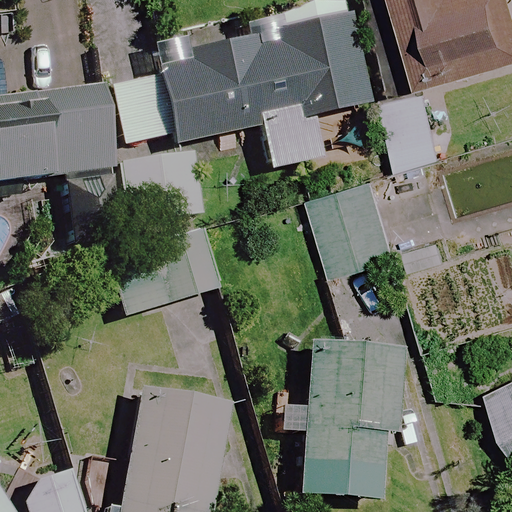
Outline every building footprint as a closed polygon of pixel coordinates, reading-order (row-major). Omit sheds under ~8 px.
[(511,0),(396,0),(420,86),(511,60),(511,0)] [(356,109),(331,6),(261,22),(267,49),(246,54),(243,42),(174,58),(178,73),(99,91),(114,151),(153,142),(155,152),(246,130),(257,174),(310,162),(301,122),(356,109)] [(429,90),(384,101),(400,168),(445,157),(429,90)] [(109,244),(99,173),(88,91),(0,102),(0,186),(48,180),(58,251),(109,244)] [(108,168),(117,230),(120,249),(139,246),(136,227),(189,218),(179,157),(108,168)] [(395,259),(370,174),(309,193),(334,277),(395,259)] [(402,243),(410,272),(447,261),(440,233),(402,243)] [(206,294),(189,235),(93,263),(110,321),(206,294)] [(382,435),(385,357),(294,352),(287,501),(378,505),(382,435)] [(206,511),(223,401),(136,387),(116,511),(206,511)] [(511,387),(477,404),(511,478),(511,387)] [(80,511),(67,469),(33,479),(20,502),(23,511),(10,511),(0,495),(0,511),(80,511)]
